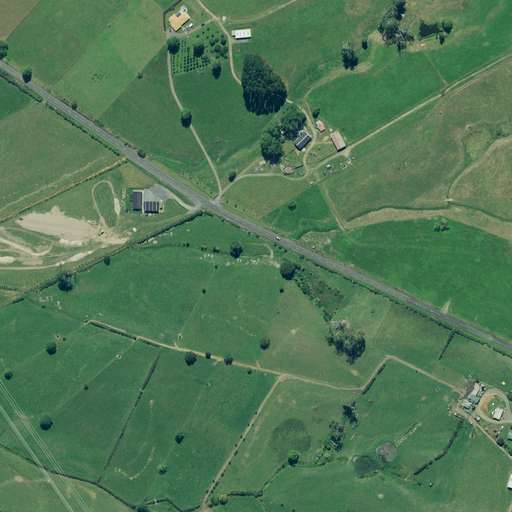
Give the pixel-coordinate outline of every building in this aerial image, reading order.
[(190,18),(185,12),(178,18),(175,14),(167,21),(172,25),(176,31),(182,26),(181,26),(190,18)] [(252,37),(251,29),(232,31),(233,36),(236,35),(236,38),(252,37)] [(326,129),(320,120),(316,123),(321,132),(326,129)] [(312,138),(306,132),(295,143),(301,149),(312,138)] [(346,146),(339,132),(332,136),(339,150),(346,146)] [(480,389),(475,387),(472,394),(476,396),(480,389)] [(471,402),(474,403),(476,405),(477,403),(478,403),(480,399),(472,395),(470,399),(472,400),(471,402)] [(503,411),(497,408),(494,417),(500,420),(503,411)] [(496,432),(490,427),(487,431),(493,435),(496,432)]
